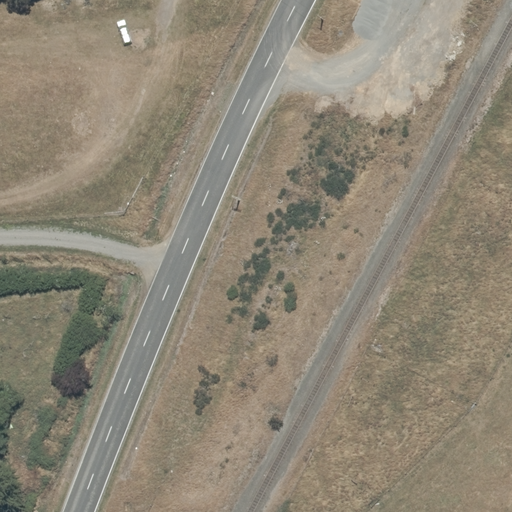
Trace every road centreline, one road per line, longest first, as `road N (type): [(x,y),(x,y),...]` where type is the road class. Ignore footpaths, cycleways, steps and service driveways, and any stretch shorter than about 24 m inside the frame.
road 1 (unclassified): [(176,272),(304,0)]
road 2 (unclassified): [(86,511),(176,272)]
road 3 (residential): [(0,240),(69,240),(176,272)]
